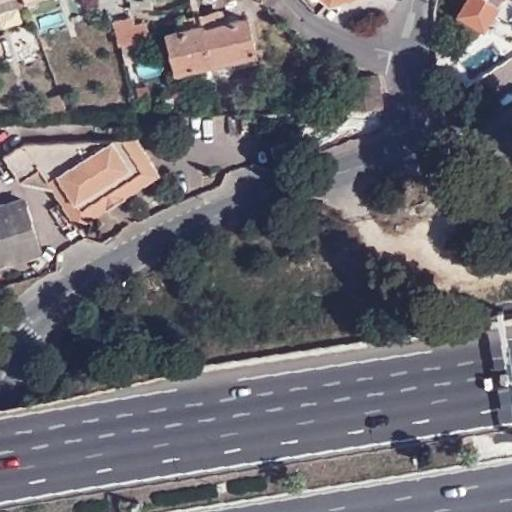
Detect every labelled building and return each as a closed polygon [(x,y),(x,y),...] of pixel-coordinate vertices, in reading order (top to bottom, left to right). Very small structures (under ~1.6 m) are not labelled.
[(126,0),(129,6),(151,8),(150,0),(126,0)] [(200,14),(213,64),(254,53),(245,18),(218,24),(216,11),(200,14)] [(192,69),(213,64),(200,14),(189,17),(191,26),(180,29),(164,33),(174,73),(192,69)] [(111,19),(117,47),(136,42),(129,15),(111,19)] [(191,26),(189,17),(178,20),(180,29),(191,26)] [(322,105),(353,103),(352,67),(324,71),(319,71),(322,105)] [(194,78),(192,69),(174,73),(177,83),(194,78)] [(2,157),(19,181),(39,169),(77,225),(158,174),(134,136),(23,143),(2,157)] [(0,262),(40,250),(24,202),(0,209),(0,262)]
